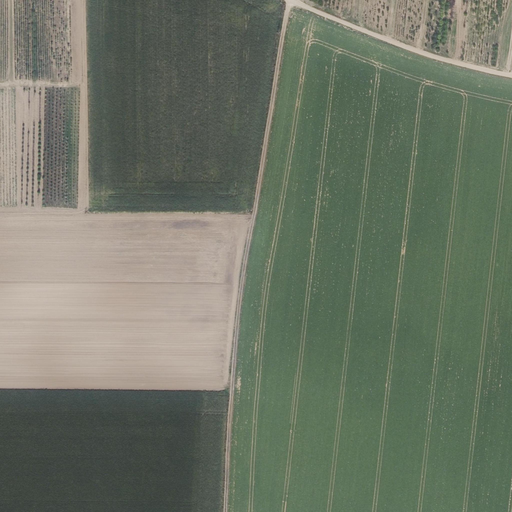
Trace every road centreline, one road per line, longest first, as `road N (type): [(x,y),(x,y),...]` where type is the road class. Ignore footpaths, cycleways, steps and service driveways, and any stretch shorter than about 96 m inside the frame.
road 1 (track): [(289,0),(235,344),(225,511)]
road 2 (track): [(293,0),(445,60),(511,76)]
